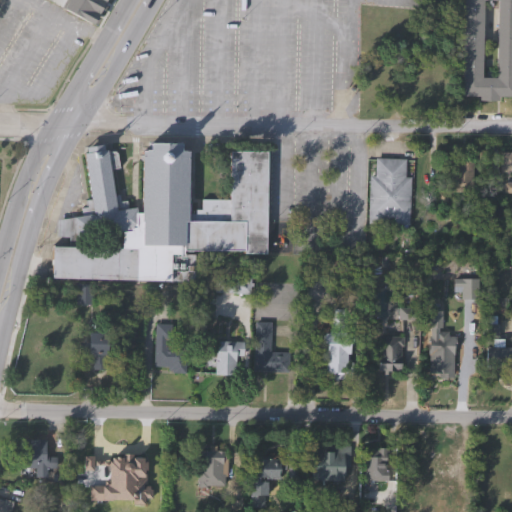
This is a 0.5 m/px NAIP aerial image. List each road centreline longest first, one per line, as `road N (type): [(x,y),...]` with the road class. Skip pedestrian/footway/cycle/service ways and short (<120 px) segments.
road 1 (residential): [(0,407),(511,416)]
road 2 (residential): [(0,119),(511,126)]
road 3 (secondary): [(59,119),(26,180),(0,267)]
road 4 (secondary): [(3,343),(39,213)]
road 5 (secondary): [(82,118),(145,10)]
